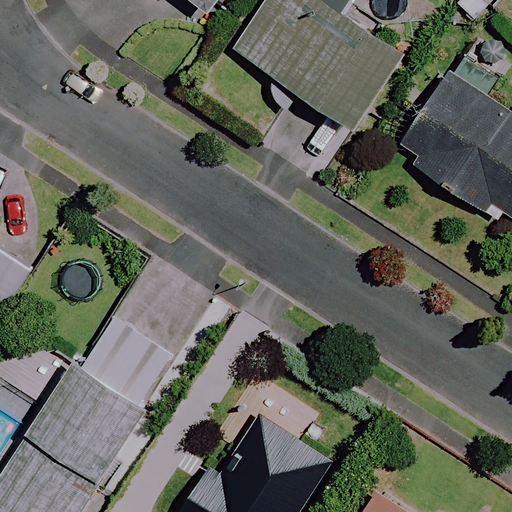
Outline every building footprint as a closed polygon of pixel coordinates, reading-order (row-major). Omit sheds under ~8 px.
[(199,0),(216,13),(225,0),(199,0)] [(351,0),(275,0),(243,50),(360,125),(412,46),(348,5),(351,0)] [(498,0),(465,0),(461,5),(480,22),(498,0)] [(511,114),(454,75),(402,151),(503,219),(508,211),(511,213),(511,114)] [(0,325),(33,275),(0,252),(0,325)] [(36,435),(0,487),(0,511),(83,511),(104,481),(152,411),(158,415),(192,366),(117,315),(36,435)] [(311,511),(342,465),(266,415),(227,474),(219,468),(190,511),(311,511)] [(419,511),(385,489),(369,511),(419,511)]
